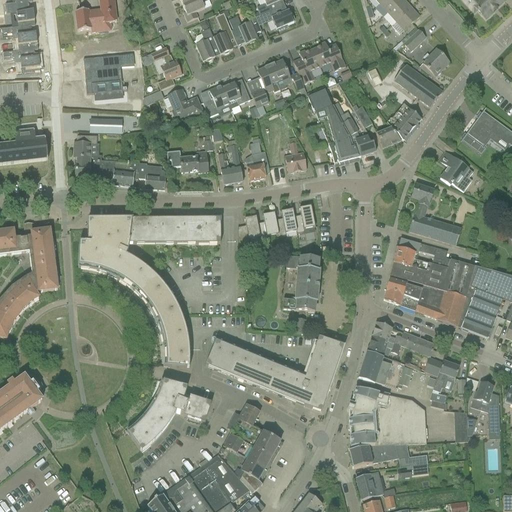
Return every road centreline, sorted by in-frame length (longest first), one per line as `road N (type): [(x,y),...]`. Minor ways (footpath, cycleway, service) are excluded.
road 1 (residential): [(0,206),(230,201),(363,185)]
road 2 (residential): [(317,3),(312,33),(206,78),(189,64),(159,0)]
road 3 (residential): [(363,185),(396,174),(479,59)]
road 4 (residential): [(195,353),(197,381),(245,397),(324,441)]
road 5 (residential): [(367,313),(511,365)]
road 6 (residential): [(324,441),(367,313)]
road 7 (residential): [(367,313),(363,185)]
